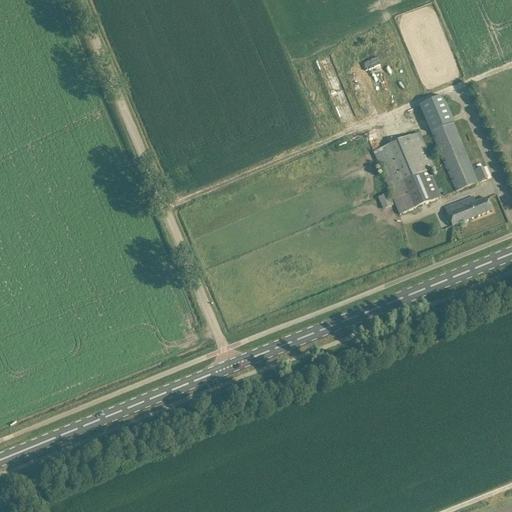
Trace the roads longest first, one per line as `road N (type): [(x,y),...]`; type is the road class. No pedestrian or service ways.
road 1 (primary): [(0,461),(511,253)]
road 2 (track): [(232,366),(73,0)]
road 3 (track): [(511,65),(160,207)]
